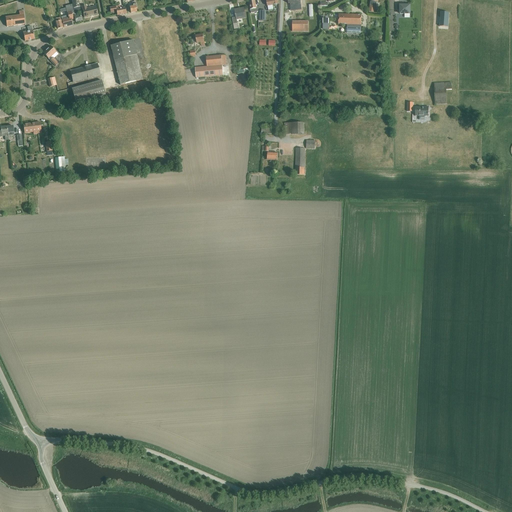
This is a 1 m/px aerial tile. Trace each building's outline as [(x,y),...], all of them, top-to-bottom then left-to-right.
[(79,7),(77,0),(72,0),(71,0),(73,9),(79,7)] [(287,0),(288,4),(290,4),(292,3),(293,11),(301,10),(300,0),(298,0),(287,0)] [(374,12),(374,7),(375,2),(378,2),(378,0),(370,0),(369,12),(374,12)] [(251,13),(255,12),(256,13),(257,13),(256,12),(258,12),(257,7),(256,7),(255,1),(249,2),(251,13)] [(403,3),(400,3),(400,14),(410,14),(410,5),(403,5),(403,3)] [(65,8),(60,10),(61,13),(67,11),(67,12),(68,16),(61,17),(64,28),(72,25),(71,20),(73,19),(72,14),(74,14),(72,5),(65,7),(65,8)] [(84,18),(97,15),(96,7),(86,9),(86,6),(81,7),(84,18)] [(120,6),(109,8),(110,13),(111,13),(113,14),(114,13),(115,12),(116,12),(117,16),(126,14),(125,8),(120,9),(120,6)] [(246,18),(244,8),(234,10),(236,18),(232,18),(233,24),(237,23),(236,20),(246,18)] [(25,25),(24,16),(23,11),(19,12),(19,16),(5,17),(6,27),(25,25)] [(441,12),(440,27),(448,27),(449,13),(441,12)] [(339,15),(338,25),(347,25),(347,33),(361,33),(361,27),(360,27),(360,25),(361,25),(361,15),(339,15)] [(308,22),(292,22),(292,32),(308,32),(308,22)] [(28,32),(23,33),(25,41),(34,39),(32,31),(31,26),(27,27),(28,32)] [(205,45),(203,34),(195,36),(196,43),(200,43),(201,46),(205,45)] [(110,46),(114,60),(120,85),(142,80),(133,40),(110,46)] [(56,52),(50,46),(43,53),(48,59),(56,52)] [(206,57),(206,60),(207,67),(222,65),(226,65),(225,56),(206,57)] [(53,58),(51,60),(50,61),(55,67),(59,64),(53,58)] [(97,64),(70,71),(73,82),(100,75),(97,64)] [(207,67),(195,68),(196,78),(223,76),(222,65),(207,67)] [(56,85),(54,77),(47,79),(49,87),(56,85)] [(76,103),(105,95),(101,80),(72,88),(76,103)] [(434,84),(435,105),(446,104),(446,90),(452,90),(451,83),(434,84)] [(238,89),(237,103),(251,104),(252,89),(238,89)] [(64,90),(64,100),(72,100),(72,90),(64,90)] [(415,108),(415,116),(419,116),(419,120),(425,120),(425,116),(428,116),(428,115),(429,115),(429,114),(428,114),(429,107),(424,107),(424,108),(415,108)] [(41,133),(40,123),(23,125),(24,133),(35,132),(36,134),(41,133)] [(314,149),(315,141),(306,141),(306,149),(314,149)] [(305,149),(296,148),(295,175),(304,175),(305,149)] [(278,153),(267,152),(267,160),(277,161),(278,153)]
